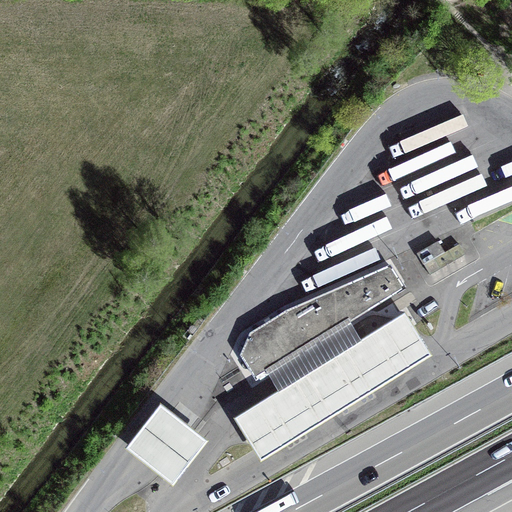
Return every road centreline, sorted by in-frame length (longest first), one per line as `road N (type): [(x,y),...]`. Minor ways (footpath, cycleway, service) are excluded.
road 1 (track): [(236,0),(80,235),(0,329)]
road 2 (motorway): [(511,391),(290,511)]
